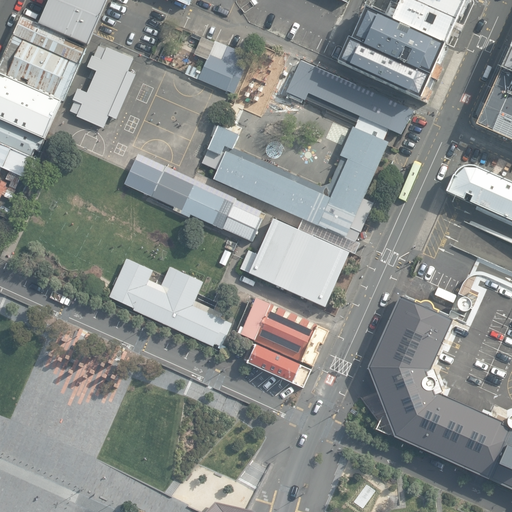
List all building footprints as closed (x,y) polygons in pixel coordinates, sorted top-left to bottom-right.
[(94,34),(108,0),(49,0),(40,22),(89,44),(94,34)] [(469,1),(467,0),(404,0),(394,24),(447,48),(469,1)] [(394,24),(367,12),(354,41),(350,39),(338,65),(422,103),(447,48),(394,24)] [(89,44),(40,22),(24,16),(0,66),(0,75),(63,102),(89,44)] [(195,55),(208,61),(203,71),(199,80),(227,93),(228,92),(235,95),(246,70),(239,67),(244,54),(216,41),(215,43),(202,38),(202,39),(195,55)] [(511,42),(501,74),(511,78),(511,42)] [(134,60),(108,49),(107,50),(99,47),(95,58),(93,57),(88,68),(97,72),(88,94),(80,90),(74,101),(76,102),(71,113),(79,116),(78,118),(105,130),(110,117),(118,121),(137,76),(130,72),(134,60)] [(243,135),(220,125),(204,162),(220,169),(215,178),(346,237),(389,147),(401,151),(418,113),(301,62),(287,92),(357,124),(328,186),(237,148),(243,135)] [(186,74),(199,80),(203,71),(190,65),(186,73),(186,74)] [(511,78),(501,74),(479,125),(511,140),(511,78)] [(46,141),(63,102),(0,75),(0,120),(45,140),(46,141)] [(45,140),(0,120),(0,143),(33,158),(36,150),(39,152),(45,140)] [(37,160),(33,158),(0,143),(0,167),(29,181),(39,160),(37,160)] [(272,218),(139,156),(130,172),(124,186),(238,238),(260,247),(272,218)] [(477,168),(474,167),(472,166),(469,166),(466,167),(462,168),(458,171),(456,173),(454,177),(450,186),(447,193),(511,221),(511,183),(481,170),(477,168)] [(350,254),(274,221),(257,255),(248,251),(240,271),(325,308),(350,254)] [(156,271),(126,259),(110,296),(220,348),(232,322),(220,318),(222,313),(197,301),(204,281),(169,267),(162,284),(152,280),(156,271)] [(368,368),(395,438),(511,491),(511,416),(510,418),(508,419),(508,421),(508,423),(508,425),(509,427),(503,425),(504,423),(439,393),(443,393),(433,370),(431,371),(454,321),(439,315),(440,312),(435,309),(434,307),(434,305),(432,303),(430,302),(427,301),(425,301),(422,302),(420,303),(416,301),(415,304),(400,297),(368,368)] [(303,363),(314,368),(330,332),(324,329),(320,327),(320,326),(257,298),(240,336),(303,364),(303,363)] [(312,370),(256,345),(247,364),(257,368),(300,388),(302,389),(303,390),(312,370)] [(255,511),(215,502),(206,511),(255,511)]
